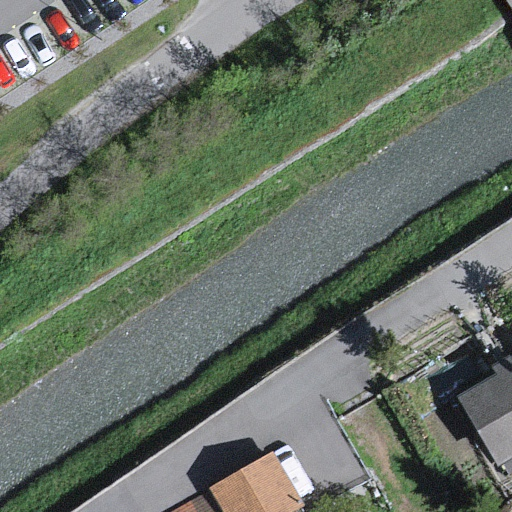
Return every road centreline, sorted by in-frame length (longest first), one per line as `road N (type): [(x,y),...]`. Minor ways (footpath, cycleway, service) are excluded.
road 1 (residential): [(108,511),(303,377),(511,254)]
road 2 (unclassified): [(0,227),(269,0)]
